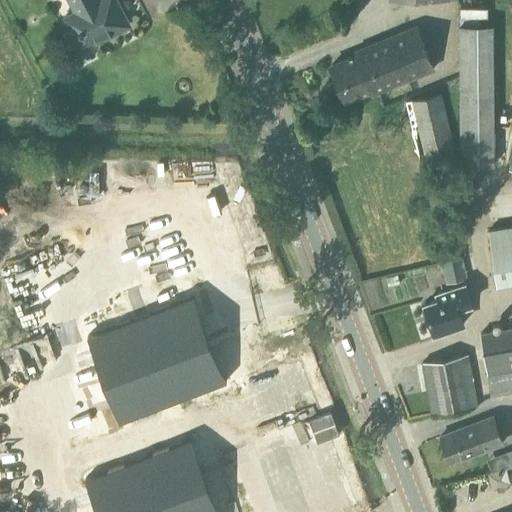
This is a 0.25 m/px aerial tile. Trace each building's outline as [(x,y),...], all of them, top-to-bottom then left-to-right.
[(69,0),(76,12),(72,14),(88,45),(92,43),(95,44),(123,30),(124,26),(128,24),(115,0),(69,0)] [(464,19),(462,0),(453,0),(455,19),(464,19)] [(455,46),(465,45),(463,24),(454,25),(455,46)] [(358,54),(332,64),(346,100),(372,89),(374,93),(434,69),(417,25),(356,50),(358,54)] [(481,83),(462,83),(463,163),(497,163),(497,83),(481,83)] [(443,94),(407,102),(421,159),(456,150),(443,94)] [(511,224),(489,229),(498,281),(511,279),(511,224)] [(442,261),(447,282),(467,277),(461,256),(442,261)] [(439,299),(425,303),(435,333),(464,323),(459,307),(471,303),(465,283),(437,293),(439,299)] [(11,309),(21,307),(17,287),(7,289),(11,309)] [(194,295),(88,335),(88,337),(93,338),(123,415),(120,419),(120,421),(227,381),(226,379),(222,378),(212,352),(192,300),(195,296),(194,295)] [(511,326),(482,332),(490,375),(511,370),(511,326)] [(468,355),(423,363),(432,414),(477,406),(468,355)] [(511,370),(490,375),(493,394),(511,391),(511,370)] [(462,427),(441,435),(451,461),(506,441),(496,415),(482,420),(478,408),(458,416),(462,427)] [(217,511),(189,439),(90,476),(103,511),(217,511)]
